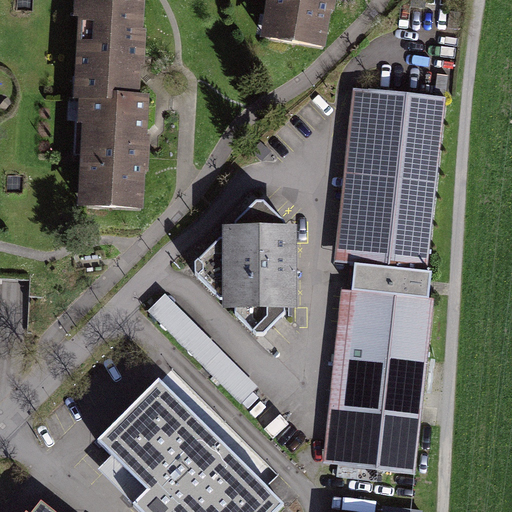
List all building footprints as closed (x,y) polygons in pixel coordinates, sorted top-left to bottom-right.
[(89,128),(86,208),(138,210),(140,152),(142,103),(136,103),(138,51),(140,0),(85,0),(81,128),(89,128)] [(273,0),(266,43),(325,52),(332,0),(273,0)] [(431,274),(448,112),(359,103),(341,264),(431,274)] [(191,273),(259,342),(286,315),(285,233),(259,206),(191,273)] [(149,316),(240,409),(257,392),(167,299),(149,316)] [(415,472),(430,306),(343,299),(328,464),(415,472)] [(281,511),(283,511),(162,387),(102,446),(166,511),(281,511)]
